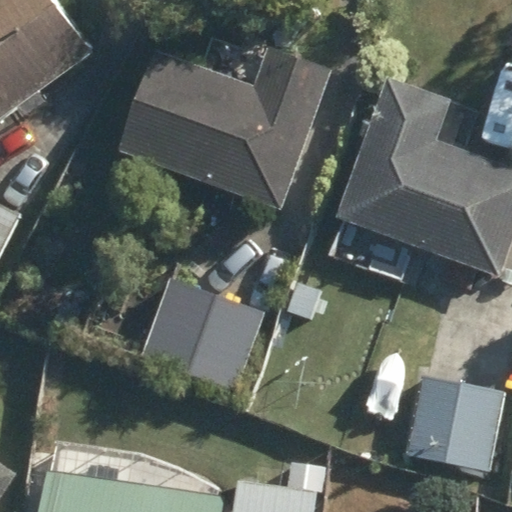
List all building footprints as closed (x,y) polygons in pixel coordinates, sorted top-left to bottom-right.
[(0,0),(0,127),(18,114),(27,125),(45,111),(37,100),(92,60),(47,0),(0,0)] [(122,158),(283,217),(333,80),(269,57),(254,97),(158,61),(122,158)] [(339,225),(501,284),(511,252),(511,175),(437,148),(451,110),(387,87),(339,225)] [(0,268),(24,220),(0,208),(0,268)] [(146,364),(241,398),(269,319),(175,285),(146,364)] [(291,318),(316,327),(328,295),(303,285),(291,318)] [(411,460),(496,475),(508,397),(424,382),(411,460)] [(45,511),(224,511),(226,501),(130,490),(134,456),(57,447),(53,481),(49,479),(45,511)] [(235,511),(318,511),(324,460),(287,457),(283,494),(238,490),(235,511)] [(0,509),(19,480),(0,467),(0,509)]
